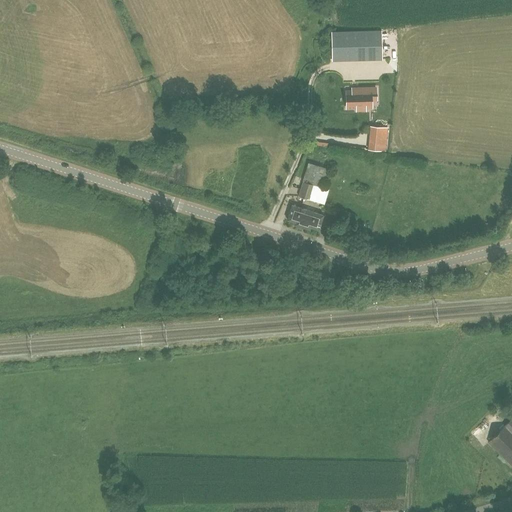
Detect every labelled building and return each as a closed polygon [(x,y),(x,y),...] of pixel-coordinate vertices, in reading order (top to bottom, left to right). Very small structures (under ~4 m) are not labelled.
[(381,31),(331,32),(332,60),(382,59),(381,31)] [(352,91),(346,91),(346,108),(357,108),(357,110),(365,110),(365,108),(372,108),(371,100),(376,99),(376,88),(360,89),(360,91),(352,91)] [(371,150),(387,150),(388,126),(371,126),(371,150)] [(299,172),(294,187),(300,189),(298,196),(321,204),(325,189),(322,188),(329,169),(308,162),(305,173),(299,172)] [(295,222),(294,225),(310,229),(310,227),(318,230),(323,215),(292,205),(287,220),(295,222)] [(511,432),(505,426),(496,435),(489,442),(511,464),(511,432)]
